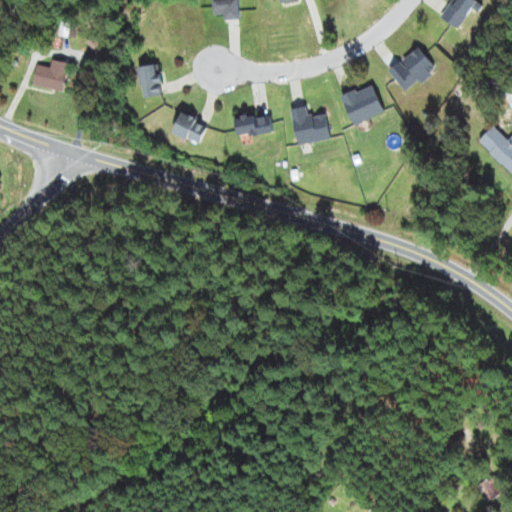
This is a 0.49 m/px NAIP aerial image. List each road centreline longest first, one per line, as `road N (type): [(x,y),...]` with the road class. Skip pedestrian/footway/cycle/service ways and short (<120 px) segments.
road 1 (secondary): [(511,311),(416,253),(0,126)]
road 2 (residential): [(417,0),(373,43),(330,63),(273,74),(218,68)]
